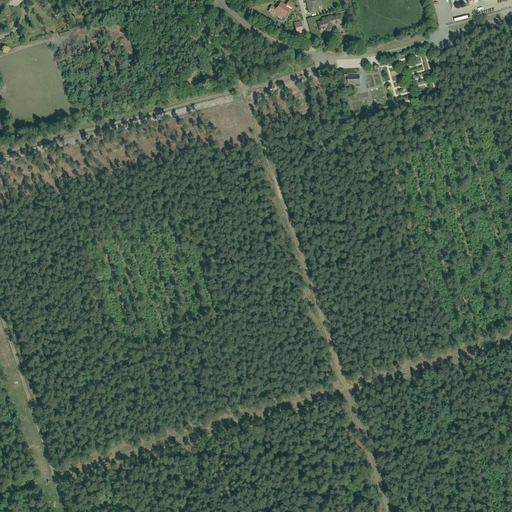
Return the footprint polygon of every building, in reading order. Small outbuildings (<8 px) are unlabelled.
[(304,0),(309,15),(321,11),(318,0),(304,0)] [(295,5),(289,1),(286,6),(280,3),(276,10),(271,7),(267,14),(274,17),(276,15),(285,20),(287,16),(289,16),(295,5)] [(321,22),(317,23),(320,33),(325,32),(325,34),(336,31),(334,26),(343,24),(340,15),(332,17),(332,16),(320,19),(321,22)] [(303,35),(300,22),(293,24),(296,36),(303,35)] [(349,75),(344,75),(345,86),(348,86),(348,84),(361,84),(361,76),(349,76),(349,75)]
